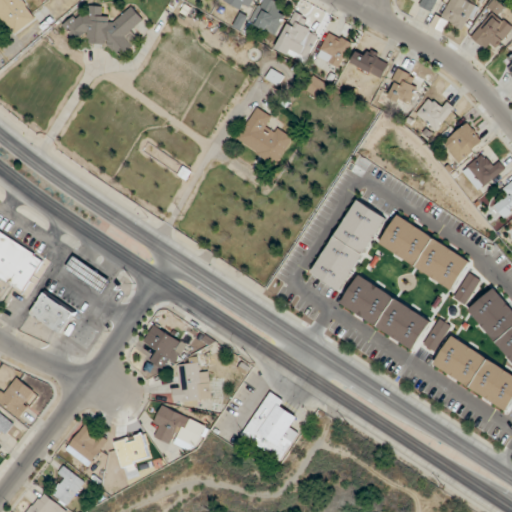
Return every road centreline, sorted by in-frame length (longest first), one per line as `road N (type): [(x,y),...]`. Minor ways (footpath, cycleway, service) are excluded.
road 1 (secondary): [(511,475),(170,253),(0,129)]
road 2 (secondary): [(0,170),(511,504)]
road 3 (residential): [(0,497),(89,384),(170,253)]
road 4 (residential): [(511,123),(444,56),(344,0)]
